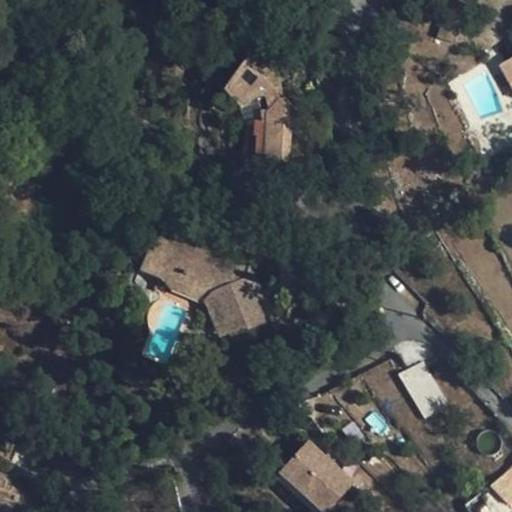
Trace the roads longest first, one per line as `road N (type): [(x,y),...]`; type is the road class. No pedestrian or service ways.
road 1 (residential): [(365,0),(346,131),(372,262),(511,418)]
road 2 (unknown): [(423,319),(207,440),(189,470),(188,511)]
